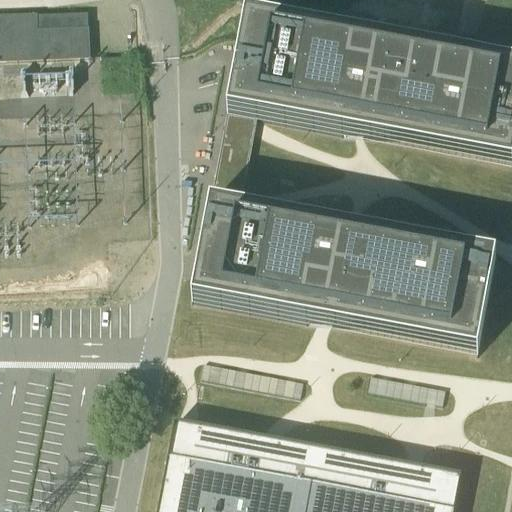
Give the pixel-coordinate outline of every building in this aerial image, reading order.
[(0,66),(90,63),(89,33),(88,32),(88,18),(37,20),(37,19),(0,20),(0,66)] [(333,39),(247,22),(243,40),(228,120),(344,142),(347,127),(375,136),(401,144),(400,145),(511,165),(511,79),(462,70),(416,62),(360,59),(362,44),(333,39)] [(327,232),(211,211),(193,308),(309,330),(311,315),(365,332),(365,333),(480,355),(495,272),(381,250),(381,251),(342,248),(324,247),(327,232)] [(443,407),(445,395),(373,384),(371,396),(443,407)] [(159,511),(307,511),(320,445),(280,438),(189,421),(176,418),(159,511)] [(456,511),(464,472),(414,463),(320,445),(307,511),(456,511)]
